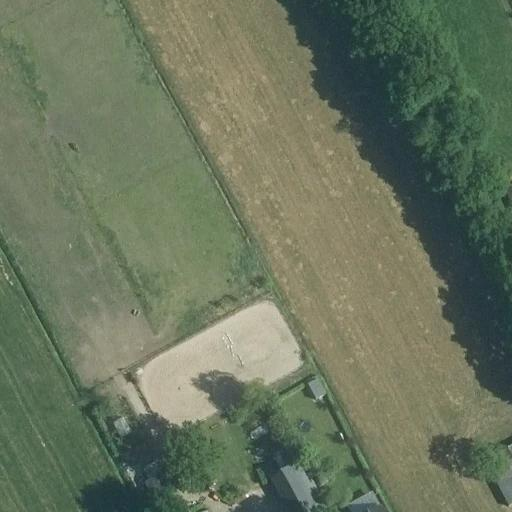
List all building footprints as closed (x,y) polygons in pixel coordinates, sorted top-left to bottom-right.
[(238,426),(225,432),(236,459),(249,454),(238,426)] [(203,445),(215,480),(235,473),(222,438),(203,445)] [(511,446),(486,461),(498,485),(511,477),(511,446)] [(284,511),(292,511),(319,498),(310,481),(278,499),(284,511)] [(511,498),(505,486),(492,492),(501,508),(511,501),(511,498)]
